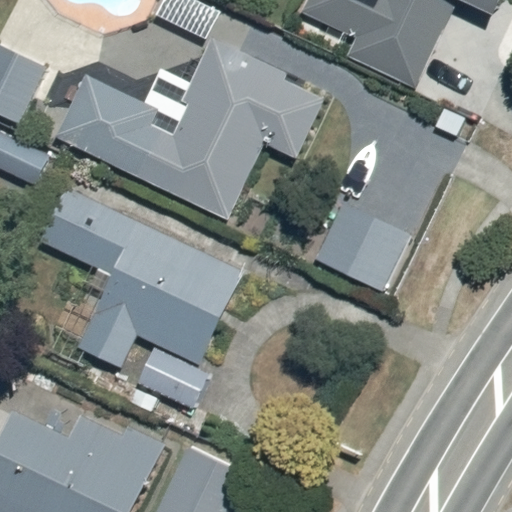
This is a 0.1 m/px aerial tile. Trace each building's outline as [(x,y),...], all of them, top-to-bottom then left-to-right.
[(345,61),(419,86),(453,8),(483,17),(491,0),(307,0),(300,17),(352,38),(345,61)] [(0,116),(35,130),(61,69),(0,43),(0,116)] [(155,113),(84,80),(55,140),(224,222),(258,153),(291,164),(317,99),(208,46),(165,139),(147,129),(155,113)] [(58,163),(0,139),(0,170),(41,187),(45,179),(50,181),(58,163)] [(238,271),(64,188),(38,244),(107,279),(78,354),(118,374),(133,340),(198,364),(238,271)] [(416,232),(343,207),(321,272),(394,297),(416,232)] [(0,439),(0,511),(230,511),(243,482),(123,430),(120,440),(77,423),(66,440),(12,416),(0,439)]
